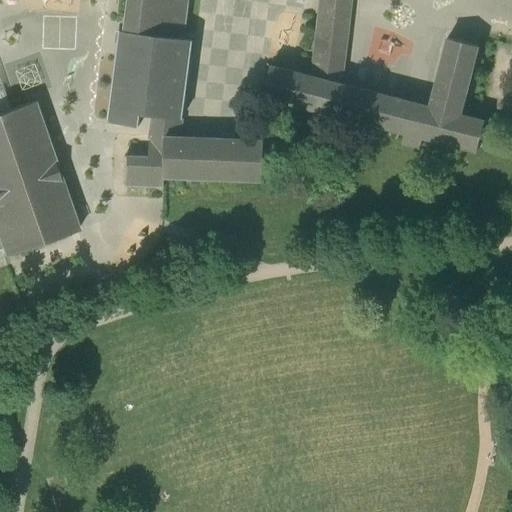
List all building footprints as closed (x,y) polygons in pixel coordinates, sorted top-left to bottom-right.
[(129,0),(125,32),(164,37),(184,39),(188,0),(129,0)] [(322,0),(314,77),(328,81),(337,0),(322,0)] [(337,0),(328,81),(344,85),(352,0),(337,0)] [(153,115),(168,117),(178,46),(163,44),(164,37),(125,32),(121,31),(109,122),(140,126),(142,114),(153,115)] [(184,39),(164,37),(163,44),(178,46),(168,117),(182,119),(192,40),(184,39)] [(344,85),(328,81),(314,77),(272,66),(264,97),(407,134),(405,144),(421,148),(424,138),(479,152),(486,121),(462,115),(480,46),(449,38),(432,107),(344,85)] [(0,113),(11,110),(0,77),(0,113)] [(11,110),(0,113),(0,250),(4,249),(7,256),(77,231),(33,102),(11,110)] [(166,137),(168,117),(153,115),(150,137),(166,137)] [(183,119),(182,119),(168,117),(166,137),(181,138),(183,119)] [(181,138),(166,137),(150,137),(150,158),(124,157),(123,186),(165,187),(165,178),(264,181),(265,141),(181,138)]
